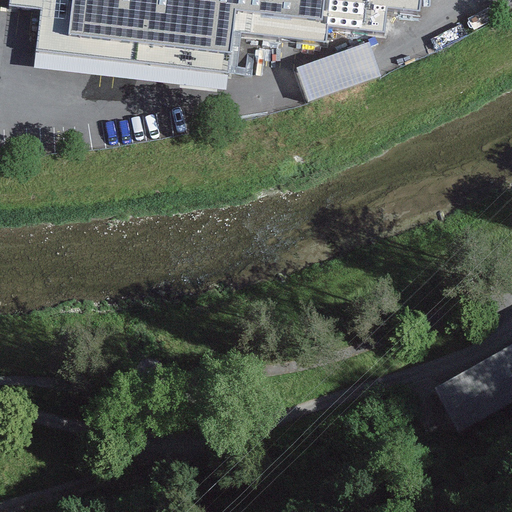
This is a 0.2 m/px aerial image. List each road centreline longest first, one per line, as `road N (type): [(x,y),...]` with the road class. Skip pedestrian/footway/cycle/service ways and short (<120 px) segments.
road 1 (unknown): [(2,0),(8,45),(22,65),(62,84),(122,89),(224,88),(305,70),(414,35),(481,0)]
road 2 (track): [(0,382),(138,389),(185,381),(374,343),(511,291)]
road 3 (track): [(0,510),(176,446)]
